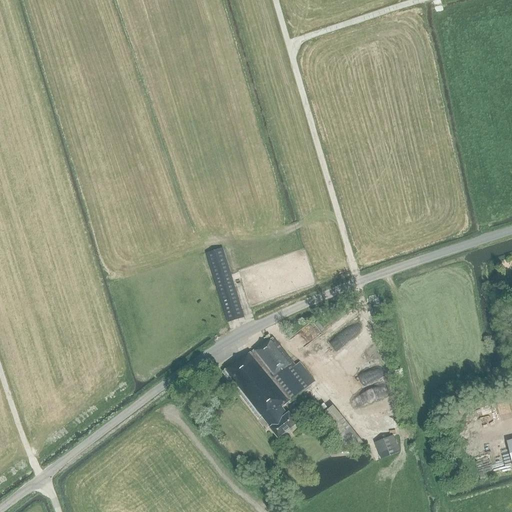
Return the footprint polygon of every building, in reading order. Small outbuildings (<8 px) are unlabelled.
[(245,317),(223,247),(205,253),(226,323),(245,317)] [(299,362),(295,365),(273,338),(222,372),(258,420),(262,417),(271,428),(270,429),(278,439),(298,424),(289,413),(287,414),(282,408),(311,385),(315,382),(299,362)] [(345,355),(350,366),(371,357),(366,346),(345,355)] [(210,380),(213,384),(212,385),(218,394),(227,388),(217,375),(210,380)] [(312,410),(342,450),(349,444),(354,451),(362,445),(331,403),(325,407),(322,403),(312,410)] [(392,434),(373,441),(379,459),(398,452),(392,434)] [(511,466),(511,441),(457,456),(463,479),(511,466)]
